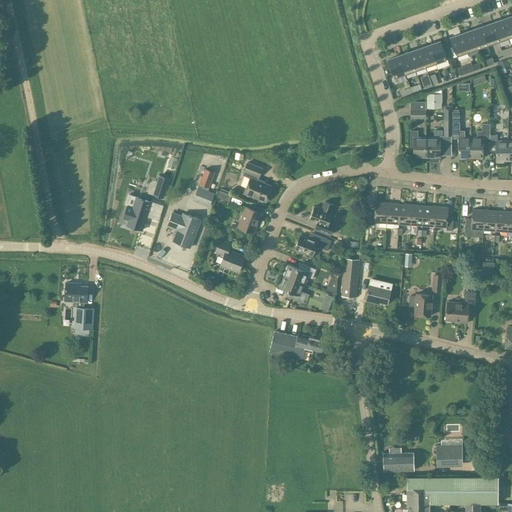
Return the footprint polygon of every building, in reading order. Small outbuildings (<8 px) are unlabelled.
[(511,36),(511,16),(502,20),(508,38),(511,36)] [(508,38),(502,20),(492,23),(498,41),(508,38)] [(498,41),(492,23),(482,27),(488,45),(498,41)] [(488,45),(482,27),(471,30),(478,49),(488,45)] [(478,49),(471,30),(461,34),(468,52),(478,49)] [(468,52),(461,34),(454,36),(452,37),(452,39),(450,40),(452,46),(455,45),(457,52),(459,55),(468,52)] [(445,56),(440,41),(429,45),(436,63),(446,59),(445,56)] [(436,63),(429,45),(419,49),(426,67),(436,63)] [(426,67),(419,49),(409,52),(415,70),(426,67)] [(503,57),(510,54),(508,49),(501,51),(503,57)] [(415,70),(409,52),(399,56),(405,74),(415,70)] [(405,74),(399,56),(388,59),(389,61),(386,62),(388,69),(391,68),(393,74),(394,74),(395,78),(405,74)] [(494,64),(493,60),(492,58),(486,60),(488,66),(494,64)] [(498,63),(500,68),(505,67),(509,65),(507,59),(498,63)] [(467,73),(464,66),(458,69),(460,76),(467,73)] [(425,88),(432,86),(430,80),(423,82),(425,88)] [(442,102),(442,94),(427,94),(427,102),(442,102)] [(426,109),(410,109),(410,118),(426,118),(426,109)] [(452,136),(452,112),(452,109),(444,109),(444,111),(444,136),(445,136),(452,136)] [(452,136),(452,138),(459,138),(459,158),(471,158),(471,138),(465,137),(465,131),(460,131),(460,124),(459,124),(459,120),(459,112),(452,112),(452,136)] [(490,138),(490,135),(490,124),(483,124),(483,131),(478,131),(478,138),(471,138),(471,158),(483,158),(483,138),(490,138)] [(428,158),(441,158),(441,138),(443,138),(443,130),(435,130),(435,138),(428,138),(428,158)] [(411,131),(411,145),(415,145),(415,157),(428,158),(428,138),(418,138),(418,131),(411,131)] [(490,135),(490,138),(490,151),(497,151),(497,163),(504,163),(504,161),(508,161),(508,152),(508,141),(498,141),(498,135),(490,135)] [(245,193),(266,201),(273,186),(258,180),(263,168),(248,162),(243,175),(250,178),(245,193)] [(205,168),(199,184),(209,188),(215,172),(205,168)] [(164,197),(170,178),(159,175),(157,183),(159,183),(155,195),(164,197)] [(193,200),(209,206),(215,193),(198,186),(193,200)] [(220,190),(217,196),(229,201),(232,195),(220,190)] [(127,225),(142,230),(152,202),(136,197),(132,207),(128,205),(123,219),(128,220),(127,225)] [(332,212),(335,205),(324,201),(321,208),(315,206),(310,220),(317,223),(315,229),(331,235),(335,225),(329,223),(333,213),(332,212)] [(369,224),(375,225),(375,222),(387,223),(389,203),(376,202),(376,212),(370,211),(369,224)] [(401,204),(389,203),(387,223),(399,224),(401,204)] [(412,205),(401,204),(399,224),(411,225),(412,205)] [(424,206),(412,205),(411,225),(423,226),(424,206)] [(238,227),(254,233),(262,213),(246,206),(238,227)] [(436,207),(424,206),(423,226),(435,227),(436,207)] [(449,208),(436,207),(435,227),(446,228),(446,230),(453,230),(454,218),(448,217),(449,208)] [(466,231),(472,232),(472,229),(484,230),(485,210),(473,209),(472,219),(467,218),(466,231)] [(485,210),(484,230),(496,231),(497,211),(485,210)] [(509,212),(497,211),(496,231),(508,232),(509,212)] [(173,241),(190,247),(200,219),(184,213),(182,216),(172,212),(168,225),(178,228),(173,241)] [(295,249),(313,256),(316,246),(328,250),(332,241),(313,233),(311,239),(300,235),(295,249)] [(238,269),(240,268),(245,257),(229,250),(231,244),(220,239),(215,251),(222,254),(223,256),(220,264),(237,271),(238,269)] [(483,260),(482,267),(494,269),(495,262),(483,260)] [(316,269),(302,264),(300,269),(289,264),(284,276),(304,284),(307,276),(313,278),(316,269)] [(356,297),(358,278),(356,278),(356,269),(346,268),(346,277),(344,277),(342,295),(356,297)] [(443,275),(433,274),(432,291),(441,292),(443,275)] [(307,297),(309,294),(307,293),(301,291),(304,284),(284,276),(280,287),(291,292),(289,297),(303,303),(305,297),(307,297)] [(66,282),(65,301),(77,302),(76,307),(75,307),(74,328),(93,330),(94,308),(86,308),(86,302),(87,302),(88,286),(75,285),(75,283),(66,282)] [(390,291),(369,286),(366,301),(377,304),(377,302),(387,304),(390,291)] [(476,291),(466,291),(465,304),(447,302),(446,320),(459,322),(467,323),(469,307),(475,308),(476,291)] [(329,310),(333,296),(324,293),(320,308),(329,310)] [(431,316),(433,295),(417,293),(416,296),(410,295),(409,306),(415,306),(415,315),(431,316)] [(305,348),(321,352),(324,340),(304,335),(298,334),(298,336),(274,331),(269,352),(302,360),(305,348)] [(478,417),(466,418),(467,439),(478,439),(478,417)] [(436,445),(436,467),(463,466),(462,444),(436,445)] [(414,470),(413,452),(383,453),(384,471),(414,470)] [(480,464),(492,473),(497,466),(485,457),(480,464)] [(498,477),(406,477),(406,503),(428,503),(430,503),(458,503),(458,510),(463,510),(463,511),(465,511),(464,511),(485,511),(485,508),(485,503),(498,503),(498,477)] [(430,503),(428,503),(406,503),(406,507),(408,507),(407,511),(430,511),(430,503)]
